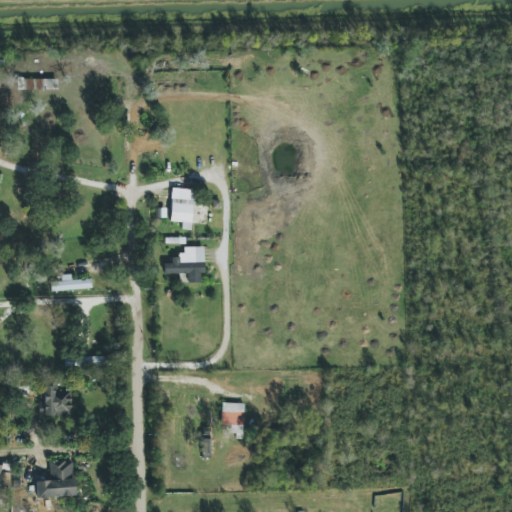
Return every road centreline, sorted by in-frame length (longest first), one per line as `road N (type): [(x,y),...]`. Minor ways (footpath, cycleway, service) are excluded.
road 1 (residential): [(511,40),(0,59)]
road 2 (residential): [(138,511),(129,192)]
